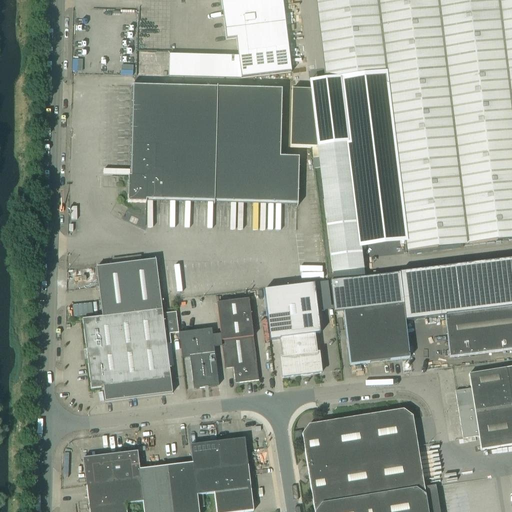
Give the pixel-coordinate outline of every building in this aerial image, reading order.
[(169,58),(169,77),(242,79),(292,73),(283,0),(221,0),(227,41),(237,39),(239,59),(169,58)] [(511,0),(316,0),(326,79),(362,75),(363,87),(387,84),(407,252),(511,238),(511,0)] [(127,195),(127,203),(146,203),(146,201),(213,202),(213,205),(214,205),(214,202),(296,204),(296,207),(297,207),(298,158),(279,158),(281,90),(216,88),(217,87),(216,87),(216,88),(130,86),(130,87),(132,87),(130,177),(128,177),(128,178),(130,188),(130,193),(129,195),(127,195)] [(291,90),(290,148),(317,148),(311,102),(310,91),(291,90)] [(348,144),(317,148),(323,192),(322,192),(332,274),(363,270),(356,207),(355,207),(348,144)] [(155,261),(96,268),(102,318),(161,311),(155,261)] [(511,261),(398,275),(402,305),(404,322),(444,317),(444,316),(511,308),(511,261)] [(402,305),(398,275),(391,276),(331,283),(335,313),(343,312),(402,305)] [(248,300),(216,304),(224,369),(233,368),(234,380),(236,380),(239,382),(239,384),(258,381),(248,300)] [(402,305),(343,312),(349,365),(408,358),(402,305)] [(310,306),(276,310),(282,359),(279,359),(282,378),(321,374),(318,354),(316,354),(310,306)] [(511,350),(511,308),(444,316),(444,317),(449,358),(511,350)] [(85,320),(82,321),(86,351),(87,360),(91,390),(103,388),(105,402),(172,394),(170,380),(164,335),(179,334),(176,314),(162,315),(161,311),(102,318),(85,320)] [(211,331),(179,335),(182,359),(190,358),(194,390),(218,387),(211,331)] [(470,389),(455,392),(462,439),(478,437),(480,451),(511,446),(511,368),(468,375),(470,389)] [(308,426),(301,435),(313,511),(437,511),(434,487),(423,488),(412,417),(403,411),(310,425),(308,426)] [(244,440),(217,443),(220,470),(247,467),(244,440)] [(217,443),(189,446),(192,464),(193,473),(220,470),(217,443)] [(137,453),(82,459),(88,511),(125,511),(125,505),(142,503),(143,511),(170,511),(165,467),(139,470),(137,453)] [(192,464),(165,467),(170,511),(198,511),(198,509),(203,508),(202,495),(196,496),(193,473),(192,464)] [(220,470),(193,473),(196,496),(202,495),(213,494),(213,493),(250,489),(247,467),(220,470)] [(250,489),(213,493),(213,494),(215,511),(251,511),(253,511),(250,489)]
